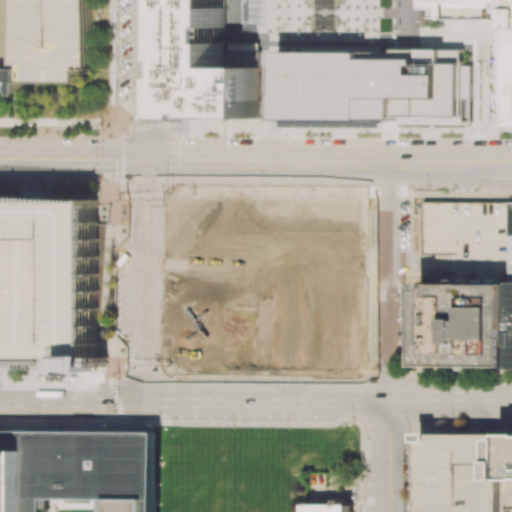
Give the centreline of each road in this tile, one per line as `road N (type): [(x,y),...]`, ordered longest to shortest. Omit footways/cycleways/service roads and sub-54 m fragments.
road 1 (primary): [(387,399),(146,398)]
road 2 (tertiary): [(388,164),(246,163)]
road 3 (tertiary): [(147,162),(18,162)]
road 4 (primary): [(511,400),(387,399)]
road 5 (tertiary): [(146,398),(147,274)]
road 6 (tertiary): [(147,162),(149,41)]
